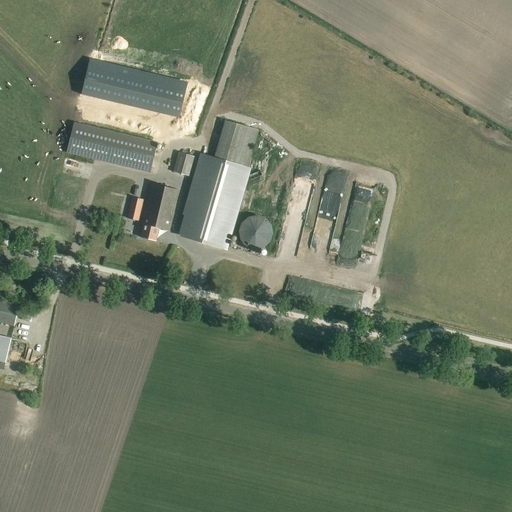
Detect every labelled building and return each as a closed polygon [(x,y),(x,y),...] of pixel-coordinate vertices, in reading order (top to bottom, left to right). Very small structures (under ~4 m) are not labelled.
[(187,103),(93,79),(86,102),(182,125),(187,103)] [(205,156),(202,166),(182,234),(225,246),(259,130),(225,120),(213,159),(205,156)] [(163,144),(74,123),(66,153),(156,173),(163,144)] [(178,152),(173,172),(189,177),(195,157),(178,152)] [(170,231),(181,191),(153,184),(143,224),(145,225),(142,237),(157,241),(161,229),(170,231)] [(140,222),(145,201),(134,199),(129,219),(140,222)] [(246,247),(251,248),(255,250),(264,248),(271,242),(273,234),(272,225),(266,219),(257,216),(248,218),(242,223),(239,232),(240,240),(246,247)] [(366,269),(370,256),(321,243),(317,256),(366,269)] [(51,288),(59,282),(56,278),(48,283),(51,288)] [(0,322),(14,326),(19,305),(0,300),(0,322)] [(0,366),(5,367),(11,339),(0,336),(0,366)]
